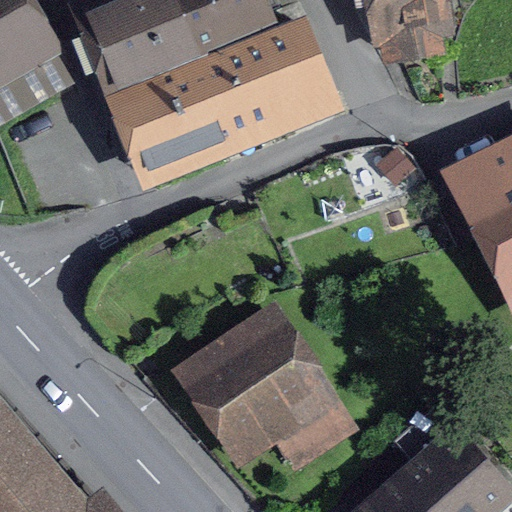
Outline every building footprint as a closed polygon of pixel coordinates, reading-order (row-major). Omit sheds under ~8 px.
[(0,0),(0,126),(73,84),(57,57),(64,52),(34,0),(0,0)] [(207,52),(277,23),(267,0),(75,0),(65,4),(105,100),(209,57),(207,52)] [(448,55),(445,37),(455,35),(448,0),(364,0),(373,49),(381,48),(384,66),(448,55)] [(144,192),(345,109),(306,16),(209,57),(105,100),(144,192)] [(511,134),(438,175),(485,260),(511,244),(511,134)] [(511,244),(485,260),(511,309),(511,244)] [(276,301),(218,339),(256,395),(313,357),(276,301)] [(361,429),(313,357),(256,395),(218,339),(172,370),(237,468),(275,444),(294,473),(361,429)] [(511,511),(511,487),(439,405),(396,443),(412,461),(353,511),(511,511)] [(102,511),(88,495),(74,507),(0,420),(0,511),(102,511)]
